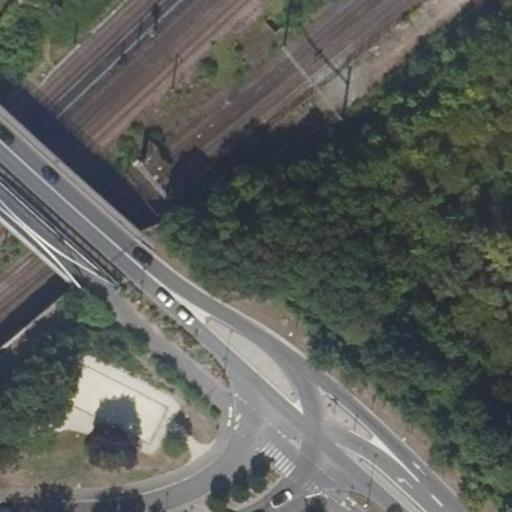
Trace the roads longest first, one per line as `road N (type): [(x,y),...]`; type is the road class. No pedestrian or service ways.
road 1 (secondary): [(303,366),(128,253)]
road 2 (secondary): [(128,253),(268,396)]
road 3 (secondary): [(128,253),(0,135)]
road 4 (secondary): [(422,481),(303,366)]
road 5 (residential): [(260,436),(213,478),(133,511)]
